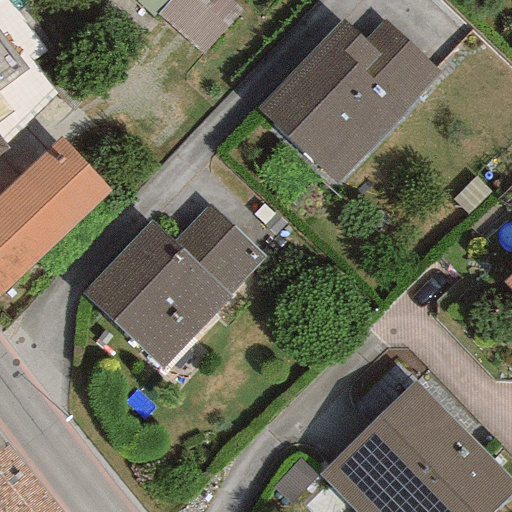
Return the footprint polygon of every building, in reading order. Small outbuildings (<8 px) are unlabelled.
[(240,10),(229,0),(170,0),(156,15),(197,54),(240,10)] [(439,71),(381,18),(362,39),(341,17),(256,108),(337,182),(439,71)] [(511,174),(511,105),(457,158),(491,195),(511,174)] [(58,136),(1,191),(52,246),(110,191),(58,136)] [(0,295),(52,246),(1,191),(0,191),(0,295)] [(264,258),(206,206),(173,242),(148,220),(80,295),(162,369),(264,258)] [(511,292),(511,271),(502,282),(511,292)] [(492,511),(511,493),(511,484),(413,382),(318,473),(355,511),(492,511)] [(60,511),(4,445),(0,448),(0,511),(60,511)]
